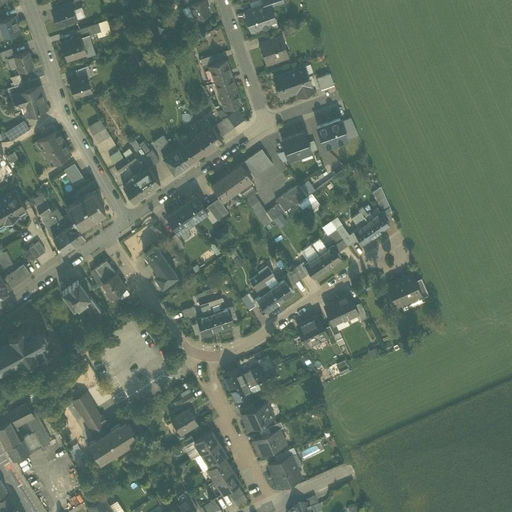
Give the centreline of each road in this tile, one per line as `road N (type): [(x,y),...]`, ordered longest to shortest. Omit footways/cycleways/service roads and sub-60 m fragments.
road 1 (residential): [(394,241),(220,358),(190,354),(104,236)]
road 2 (residential): [(127,219),(265,123)]
road 3 (residential): [(268,507),(210,386)]
road 4 (residential): [(223,0),(265,123)]
road 5 (residential): [(0,309),(104,236)]
road 6 (residential): [(127,219),(63,111)]
